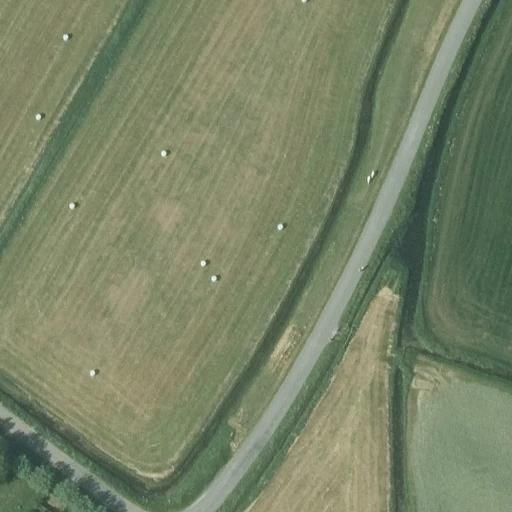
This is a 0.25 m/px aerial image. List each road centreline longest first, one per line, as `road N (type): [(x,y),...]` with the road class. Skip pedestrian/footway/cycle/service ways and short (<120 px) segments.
road 1 (tertiary): [(201,511),(323,332),(473,0)]
road 2 (unclassified): [(128,511),(0,415)]
